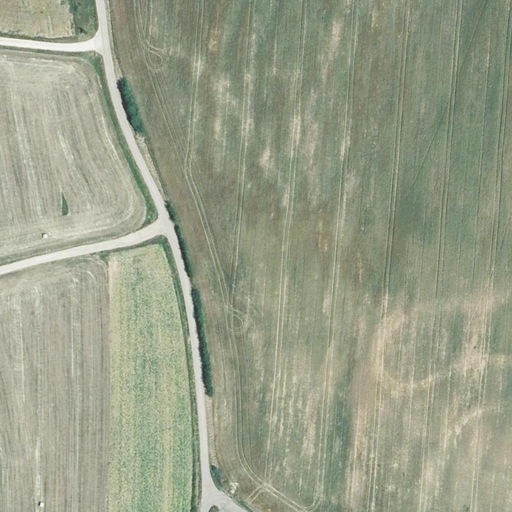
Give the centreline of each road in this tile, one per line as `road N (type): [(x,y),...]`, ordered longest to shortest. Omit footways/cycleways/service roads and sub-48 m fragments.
road 1 (unclassified): [(203,511),(207,483),(185,284),(120,116),(99,0)]
road 2 (track): [(0,272),(168,226)]
